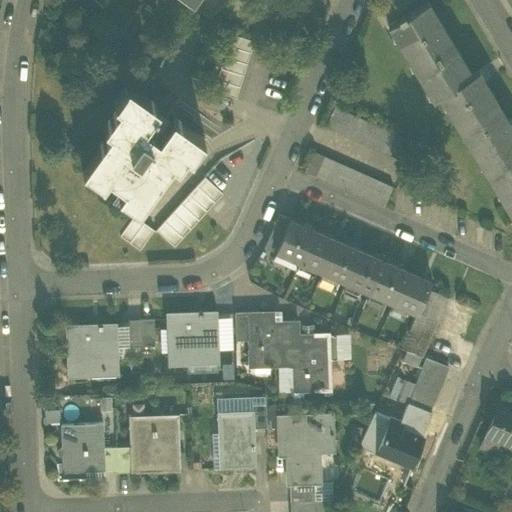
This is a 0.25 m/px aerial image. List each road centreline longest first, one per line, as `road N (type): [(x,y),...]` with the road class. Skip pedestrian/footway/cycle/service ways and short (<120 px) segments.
road 1 (residential): [(276,172),(243,243),(200,277),(20,285)]
road 2 (residential): [(276,172),(511,276)]
road 3 (residential): [(26,511),(20,285)]
road 4 (residential): [(237,503),(26,511)]
road 5 (residential): [(348,0),(276,172)]
road 6 (residential): [(421,511),(485,361)]
